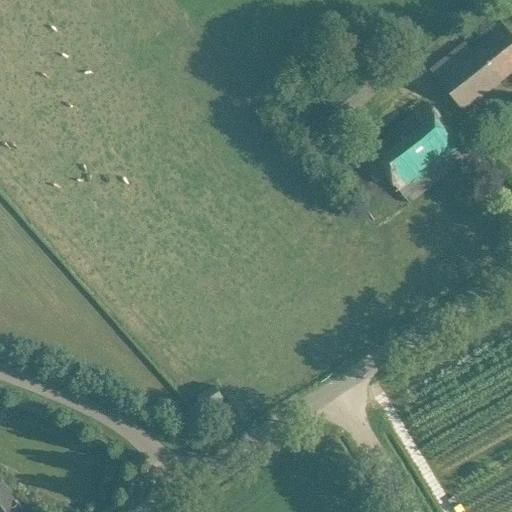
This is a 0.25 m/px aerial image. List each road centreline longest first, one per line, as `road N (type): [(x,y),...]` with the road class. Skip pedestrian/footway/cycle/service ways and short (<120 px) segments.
road 1 (unclassified): [(187,490),(152,445),(0,370)]
road 2 (unclassified): [(346,402),(511,291)]
road 3 (unclassified): [(187,490),(346,402)]
road 4 (unclassified): [(412,511),(346,402)]
